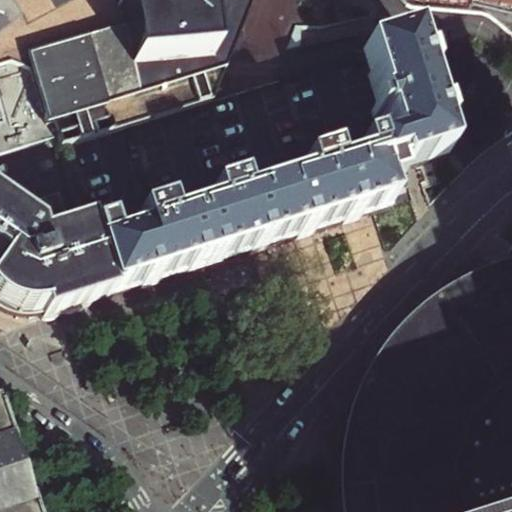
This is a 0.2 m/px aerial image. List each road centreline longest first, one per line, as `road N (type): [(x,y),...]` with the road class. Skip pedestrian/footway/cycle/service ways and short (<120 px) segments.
road 1 (secondary): [(511,181),(442,234),(185,511)]
road 2 (secondary): [(232,511),(331,390),(511,196)]
road 3 (tertiary): [(0,375),(79,433),(158,511)]
